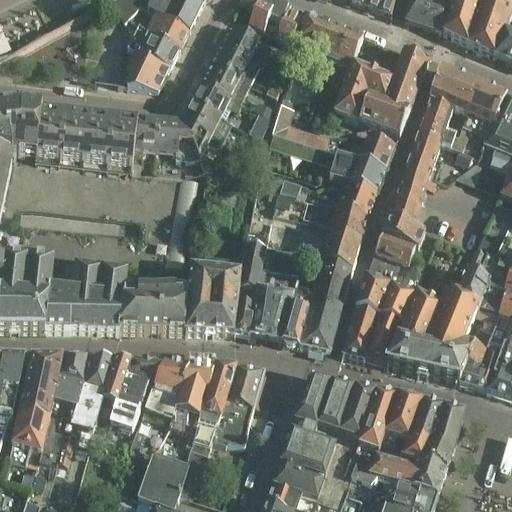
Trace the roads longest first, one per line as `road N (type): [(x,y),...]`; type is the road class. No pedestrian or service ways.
road 1 (residential): [(332,374),(437,56)]
road 2 (residential): [(302,371),(207,354),(0,347)]
road 3 (residential): [(231,0),(166,110),(0,96)]
road 4 (residential): [(252,511),(302,371)]
